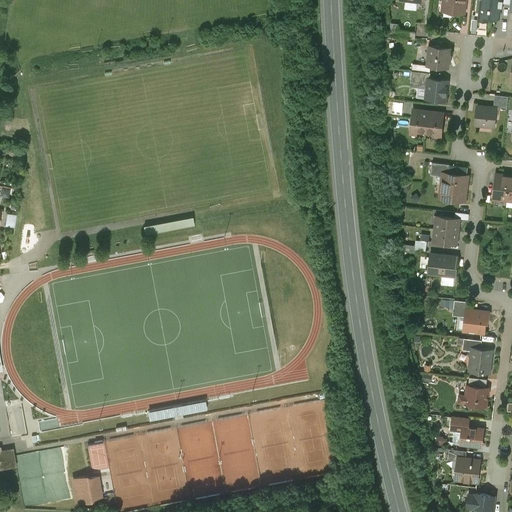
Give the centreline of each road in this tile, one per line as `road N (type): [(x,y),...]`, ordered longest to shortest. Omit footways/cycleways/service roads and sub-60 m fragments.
road 1 (primary): [(331,0),(350,256),(399,511)]
road 2 (residential): [(511,299),(485,295),(469,275),(480,162),(456,151),(464,80)]
road 3 (residential): [(511,308),(493,474)]
